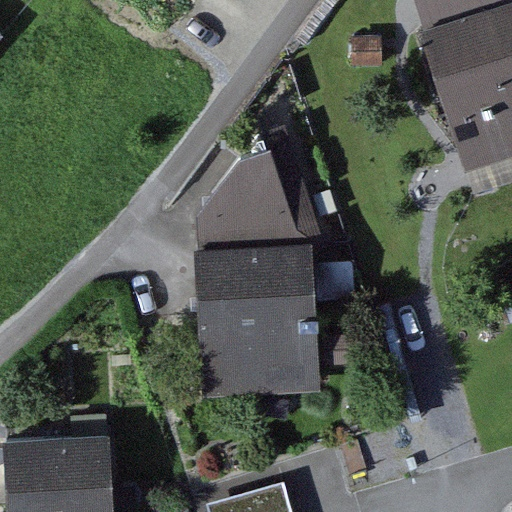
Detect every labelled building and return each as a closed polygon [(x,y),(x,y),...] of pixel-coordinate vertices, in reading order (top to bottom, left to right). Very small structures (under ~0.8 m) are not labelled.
[(511,0),(418,0),(472,175),(511,163),(511,0)] [(203,222),(205,258),(295,253),(267,159),(240,170),(203,222)] [(295,253),(205,258),(213,392),(312,387),(304,252),(295,253)] [(124,511),(124,437),(21,438),(21,511),(124,511)] [(209,507),(210,511),(292,511),(284,485),(209,507)]
